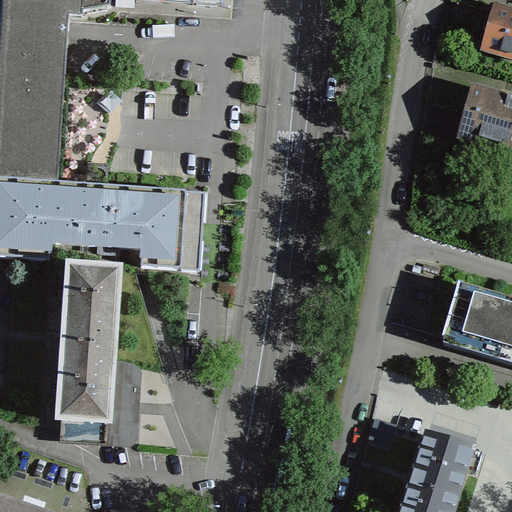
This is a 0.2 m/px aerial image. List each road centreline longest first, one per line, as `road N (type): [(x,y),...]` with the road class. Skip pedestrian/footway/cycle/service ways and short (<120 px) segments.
road 1 (secondary): [(246,511),(281,325),(316,0)]
road 2 (residential): [(322,511),(365,341),(381,238)]
road 3 (residential): [(381,238),(418,0)]
road 4 (residential): [(381,238),(511,273)]
